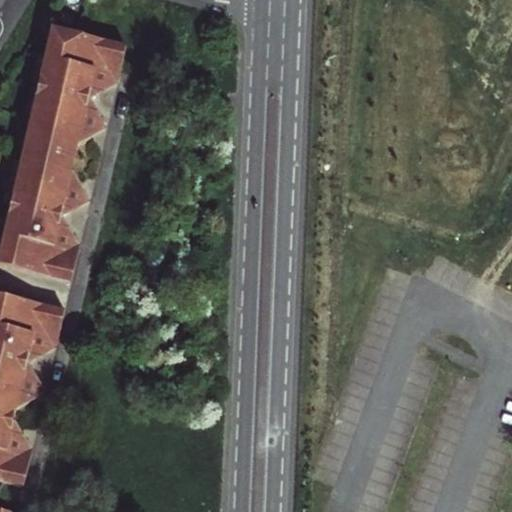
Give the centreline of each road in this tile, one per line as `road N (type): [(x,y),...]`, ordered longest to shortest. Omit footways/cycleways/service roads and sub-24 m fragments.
road 1 (tertiary): [(261,3),(241,511)]
road 2 (tertiary): [(271,511),(291,4)]
